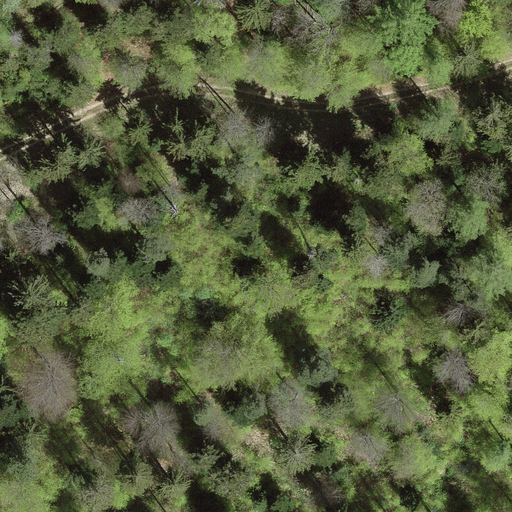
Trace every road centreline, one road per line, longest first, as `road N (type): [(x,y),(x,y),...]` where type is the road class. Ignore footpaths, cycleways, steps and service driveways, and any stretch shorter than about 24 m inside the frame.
road 1 (track): [(343,107),(159,89),(0,156)]
road 2 (track): [(511,62),(343,107)]
